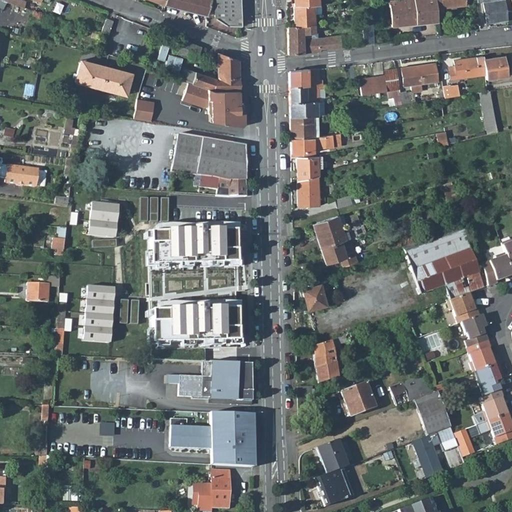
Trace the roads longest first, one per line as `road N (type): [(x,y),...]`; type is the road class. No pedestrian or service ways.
road 1 (secondary): [(265,57),(278,511)]
road 2 (residential): [(265,57),(287,62),(511,34)]
road 3 (residential): [(109,0),(265,57)]
